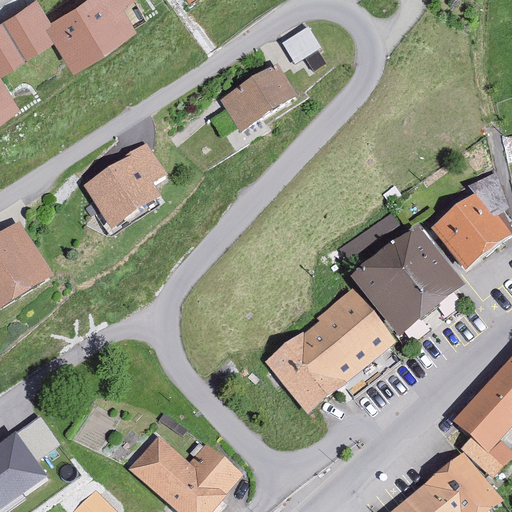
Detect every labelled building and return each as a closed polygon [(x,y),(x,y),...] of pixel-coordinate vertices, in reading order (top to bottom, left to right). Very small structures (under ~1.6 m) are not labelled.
[(54,27),(60,23),(44,0),(42,0),(11,22),(36,58),(63,40),(54,27)] [(142,0),(141,0),(92,0),(60,23),(54,27),(63,40),(84,70),(145,29),(130,8),(142,0)] [(36,58),(11,22),(0,28),(0,64),(9,77),(36,58)] [(298,64),(324,47),(310,26),(284,43),(298,64)] [(303,102),(281,71),(227,108),(248,139),(303,102)] [(0,72),(0,124),(24,109),(0,72)] [(174,182),(151,147),(120,167),(123,171),(90,193),(120,238),(170,206),(160,191),(174,182)] [(511,236),(501,222),(511,213),(511,212),(497,177),(473,194),(478,202),(436,233),(469,278),(511,246),(511,236)] [(58,283),(21,230),(0,244),(0,322),(0,323),(58,283)] [(471,297),(420,234),(358,285),(409,347),(471,297)] [(401,350),(356,294),(321,322),(323,325),(270,367),(313,421),(401,350)] [(511,440),(511,367),(458,426),(477,443),(467,454),(501,484),(511,471),(511,451),(506,447),(511,440)] [(0,503),(44,472),(15,433),(0,443),(0,503)] [(193,470),(161,442),(133,474),(177,511),(227,511),(235,504),(231,500),(247,482),(210,450),(193,470)] [(505,511),(509,509),(466,459),(404,511),(505,511)] [(145,511),(114,482),(84,511),(145,511)]
